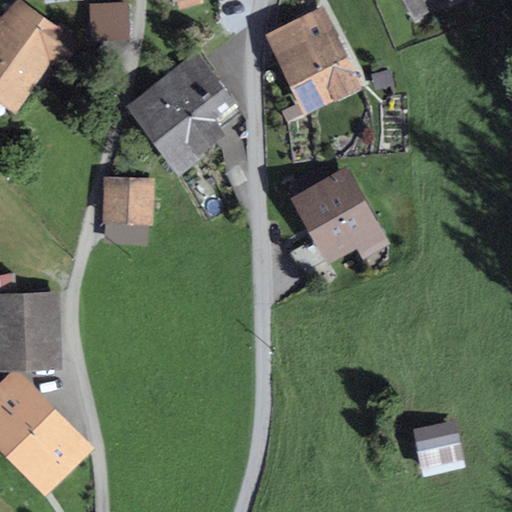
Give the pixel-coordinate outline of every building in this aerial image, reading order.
[(30,0),(16,0),(6,15),(0,11),(0,93),(23,109),(56,58),(70,67),(89,38),(30,0)] [(133,37),(131,0),(96,2),(98,39),(133,37)] [(183,0),(186,8),(207,3),(205,0),(183,0)] [(453,0),(404,0),(417,21),(453,0)] [(365,85),(324,3),(266,32),(307,114),(365,85)] [(247,110),(198,50),(134,101),(189,169),(213,150),(211,148),(234,130),(229,124),(247,110)] [(391,242),(346,164),(293,194),(316,236),(330,260),(357,245),(364,257),(391,242)] [(109,177),(111,219),(109,242),(152,245),(154,222),(160,222),(158,175),(109,177)] [(330,260),(316,236),(289,251),(308,285),(336,270),(330,260)] [(0,368),(71,365),(67,287),(20,289),(19,272),(0,272),(0,368)] [(93,444),(20,372),(0,392),(0,434),(52,486),(93,444)] [(467,467),(458,418),(414,425),(423,475),(467,467)]
